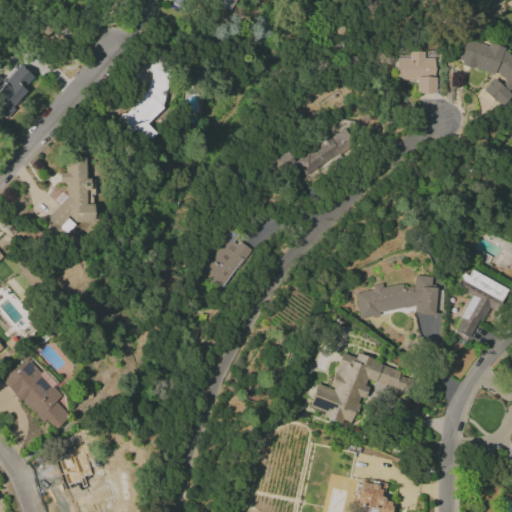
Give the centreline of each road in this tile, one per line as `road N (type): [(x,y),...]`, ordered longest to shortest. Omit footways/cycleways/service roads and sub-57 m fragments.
road 1 (residential): [(439,123),(327,218),(286,268),(235,356),(174,511),(16,467),(0,451)]
road 2 (residential): [(113,36),(43,147),(0,184)]
road 3 (residential): [(446,511),(449,451),(465,398),(511,347)]
